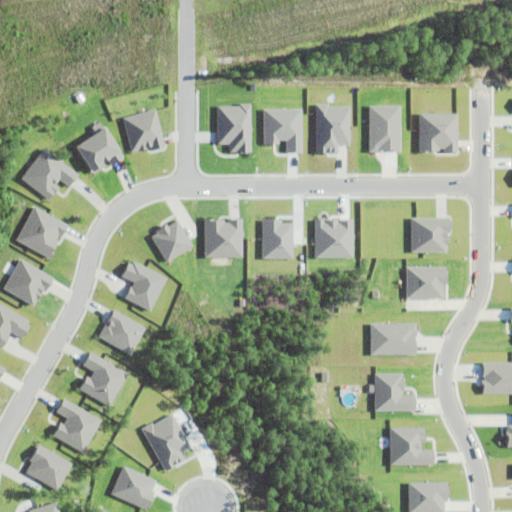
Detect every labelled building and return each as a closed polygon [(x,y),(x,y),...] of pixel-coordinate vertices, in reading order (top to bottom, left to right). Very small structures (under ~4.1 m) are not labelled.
[(218,105),(218,144),(231,144),(231,152),(252,152),(251,104),(218,105)] [(340,152),(340,144),(352,144),(352,106),(317,105),(317,152),(340,152)] [(401,151),(403,106),(372,105),(371,150),(401,151)] [(133,154),(166,144),(155,108),(122,118),(133,154)] [(303,152),(304,109),(265,108),(264,142),(287,142),(287,152),(303,152)] [(459,150),(459,113),(421,112),(421,150),(459,150)] [(126,156),(105,127),(77,146),(95,172),(109,162),(112,166),(126,156)] [(22,179),(51,199),(58,189),(54,186),(59,179),(71,187),(80,173),(43,148),(22,179)] [(53,258),(69,222),(33,206),(17,241),(53,258)] [(153,234),(167,261),(195,247),(180,219),(153,234)] [(245,257),(244,219),(206,220),(206,257),(245,257)] [(54,277),(20,258),(4,289),(38,307),(54,277)] [(127,298),(152,310),(169,277),(132,259),(124,276),(135,281),(127,298)] [(448,267),(408,266),(408,297),(447,298),(448,267)] [(0,344),(5,347),(11,332),(25,338),(33,320),(0,305),(0,344)] [(132,354),(147,327),(116,309),(100,336),(132,354)] [(84,365),(92,369),(81,390),(111,406),(129,371),(91,352),(84,365)] [(55,436),(84,452),(102,419),(65,398),(58,412),(66,416),(55,436)] [(73,464),(41,445),(25,472),(57,491),(73,464)] [(60,511),(58,501),(30,509),(30,511),(60,511)]
